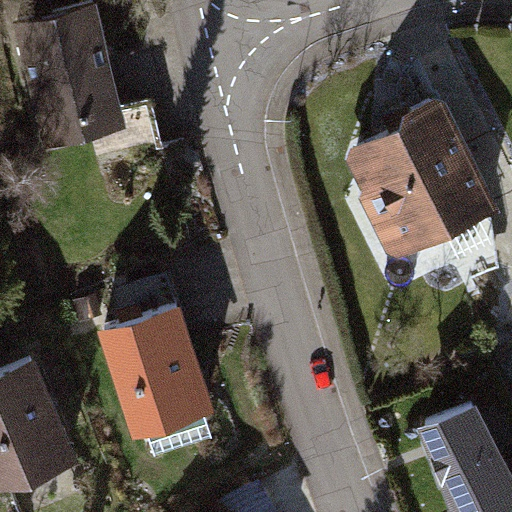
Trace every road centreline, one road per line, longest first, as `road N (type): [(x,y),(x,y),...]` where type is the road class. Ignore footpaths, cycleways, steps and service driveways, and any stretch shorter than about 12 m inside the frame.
road 1 (residential): [(345,511),(213,40)]
road 2 (residential): [(213,40),(386,0)]
